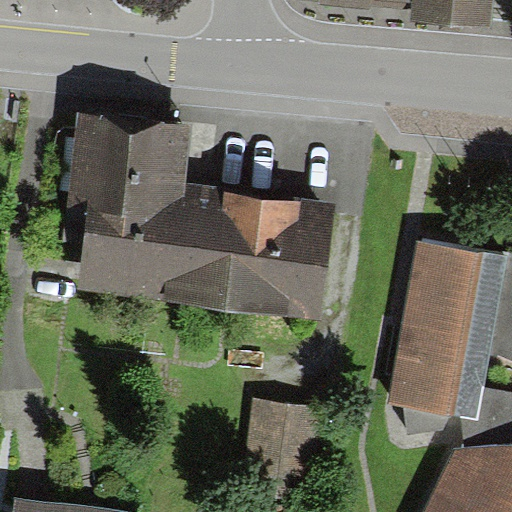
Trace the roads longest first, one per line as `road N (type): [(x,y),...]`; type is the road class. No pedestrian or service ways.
road 1 (residential): [(511,90),(369,72),(235,67)]
road 2 (residential): [(235,67),(0,49)]
